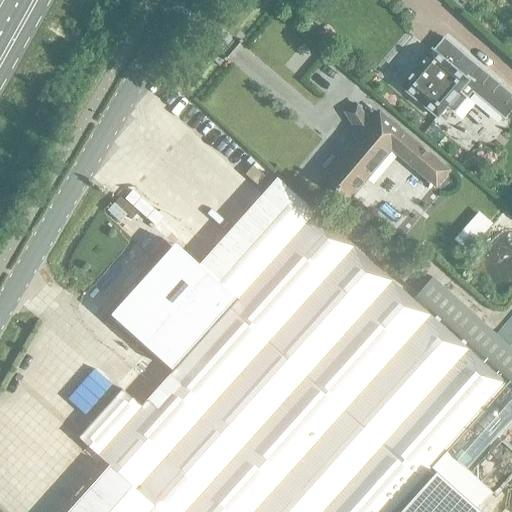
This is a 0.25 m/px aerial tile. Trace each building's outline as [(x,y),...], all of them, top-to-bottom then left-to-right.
[(464,98),(465,97),(472,103),(477,98),(498,117),(511,101),(511,97),(476,66),(474,65),(444,39),(443,37),(441,39),(442,39),(432,51),(430,49),(429,51),(427,54),(426,54),(426,55),(421,61),(421,60),(420,61),(402,83),(401,83),(400,84),(401,86),(402,85),(435,114),(434,114),(436,115),(437,114),(444,105),(446,106),(450,110),(452,111),(453,110),(453,109),(463,98),(464,98)] [(368,124),(356,105),(345,112),(360,135),(322,179),(349,201),(391,152),(435,189),(450,172),(378,112),(368,124)] [(244,174),(256,186),(269,171),(256,160),(244,174)] [(121,389),(78,437),(110,467),(160,511),(389,511),(445,450),(466,469),(511,416),(511,313),(495,334),(431,276),(414,296),(413,297),(495,370),(493,372),(277,178),(182,283),(220,317),(140,406),(121,389)] [(476,208),(454,238),(469,249),(491,219),(476,208)] [(125,246),(82,295),(124,332),(167,283),(125,246)] [(160,511),(110,467),(68,511),(160,511)] [(481,511),(435,471),(398,511),(481,511)]
